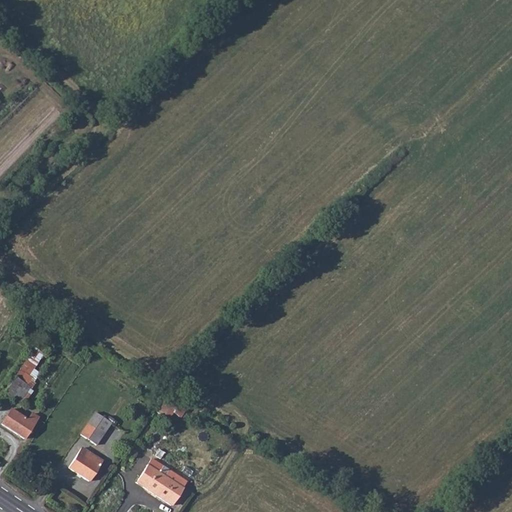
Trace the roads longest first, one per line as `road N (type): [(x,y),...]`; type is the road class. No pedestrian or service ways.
road 1 (track): [(0,234),(234,8),(262,10),(406,152),(420,149),(511,62)]
road 2 (track): [(195,490),(211,482),(238,434),(237,418),(28,286),(0,256)]
road 3 (track): [(96,141),(89,109),(0,20)]
